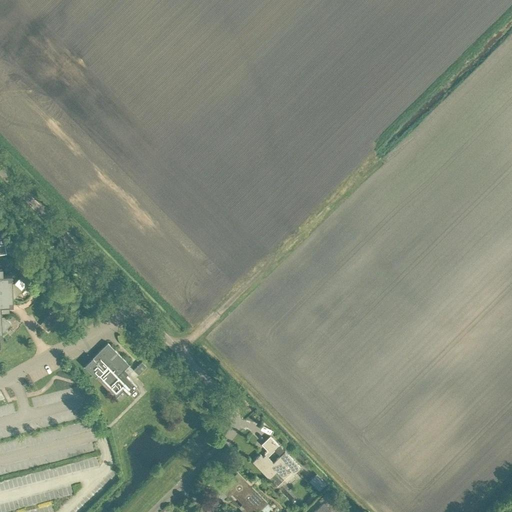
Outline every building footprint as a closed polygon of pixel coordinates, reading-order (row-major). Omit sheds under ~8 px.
[(26,258),(21,253),(16,257),(21,262),(26,258)] [(0,346),(1,345),(0,335),(2,335),(2,329),(4,329),(10,323),(3,316),(2,317),(1,311),(5,311),(4,305),(13,305),(13,296),(14,296),(20,289),(14,283),(12,283),(12,274),(3,274),(2,267),(0,267),(0,346)] [(56,320),(49,314),(40,324),(48,330),(56,320)] [(84,364),(116,396),(123,390),(127,394),(137,385),(126,375),(129,372),(125,368),(129,363),(108,341),(105,344),(103,346),(84,364)] [(142,361),(134,369),(138,373),(146,365),(142,361)] [(301,466),(285,450),(279,444),(270,435),(261,443),(268,450),(269,450),(271,452),(275,448),(281,454),(273,461),(265,453),(263,456),(262,455),(260,453),(253,461),(269,478),(276,485),(284,478),(284,477),(286,476),(291,471),(294,473),(301,466)] [(245,511),(257,511),(267,502),(237,471),(221,487),(229,495),(232,492),(246,506),(243,509),(245,511)] [(319,490),(326,482),(316,473),(309,480),(319,490)] [(344,511),(328,496),(311,511),(344,511)]
